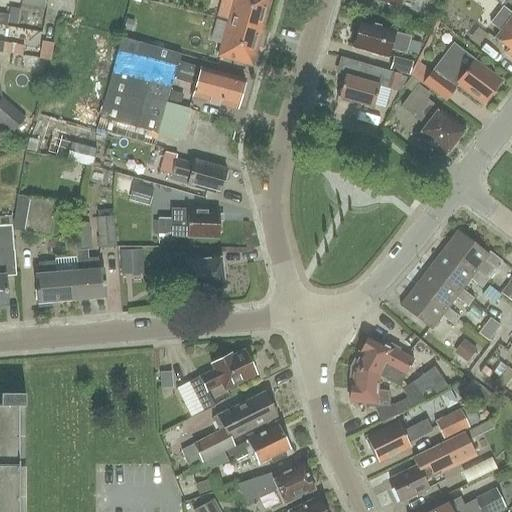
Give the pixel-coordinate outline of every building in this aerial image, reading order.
[(44,9),(45,0),(22,0),(21,5),(44,9)] [(230,21),(262,30),(267,14),(263,13),(266,0),(230,0),(229,5),(234,7),(230,21)] [(511,13),(504,7),(491,24),(500,31),(494,39),(508,49),(505,52),(511,58),(511,13)] [(0,23),(7,25),(9,15),(0,13),(0,23)] [(230,21),(220,56),(248,64),(254,44),(258,46),(262,30),(230,21)] [(406,54),(410,38),(394,34),(395,31),(360,21),(353,48),(370,53),(372,55),(387,60),(390,49),(406,54)] [(121,37),(96,130),(155,146),(159,133),(182,140),(190,109),(167,103),(174,79),(175,79),(180,61),(182,54),(121,37)] [(0,40),(0,51),(5,52),(25,54),(26,44),(6,41),(0,40)] [(453,44),(447,53),(433,72),(419,60),(411,74),(446,100),(457,85),(469,94),(470,93),(485,104),(501,83),(486,72),(488,71),(453,44)] [(409,74),(413,61),(395,56),(392,69),(409,74)] [(180,61),(175,79),(197,85),(193,99),(211,104),(212,101),(237,108),(241,93),(245,92),(247,84),(245,83),(246,79),(180,61)] [(401,90),(408,77),(364,64),(359,81),(343,76),(343,78),(344,78),(339,97),(338,97),(337,98),(342,100),(342,102),(352,105),(352,103),(374,109),(375,108),(373,107),(379,87),(396,92),(397,88),(401,90)] [(465,130),(437,108),(426,99),(430,94),(418,86),(401,107),(425,126),(418,135),(445,156),(465,130)] [(3,99),(0,101),(0,125),(11,135),(25,118),(3,99)] [(98,151),(72,144),(68,162),(93,168),(98,151)] [(159,172),(190,181),(188,188),(219,196),(222,184),(226,181),(227,176),(226,173),(227,169),(189,159),(188,163),(164,156),(159,172)] [(14,230),(17,230),(50,237),(52,229),(57,229),(60,210),(56,209),(57,204),(20,197),(14,230)] [(219,238),(220,211),(203,210),(203,208),(190,208),(190,210),(173,209),(173,218),(160,217),(160,234),(172,234),(172,237),(219,238)] [(115,215),(98,217),(101,248),(118,246),(115,215)] [(17,276),(15,250),(12,219),(0,220),(0,307),(8,307),(5,277),(17,276)] [(477,268),(489,278),(504,259),(490,249),(489,250),(460,229),(446,247),(476,270),(477,268)] [(446,247),(432,266),(462,288),(463,286),(471,276),(483,285),(489,278),(477,268),(476,270),(446,247)] [(98,258),(87,259),(86,250),(76,251),(76,260),(78,272),(80,301),(107,299),(105,269),(99,269),(98,258)] [(120,252),(122,276),(144,275),(143,251),(120,252)] [(225,282),(226,282),(225,273),(224,272),(222,259),(202,261),(202,259),(187,261),(186,252),(165,255),(168,277),(188,274),(191,293),(209,291),(208,289),(225,287),(225,282)] [(80,301),(78,272),(76,260),(39,264),(40,275),(35,275),(38,305),(80,301)] [(432,266),(418,285),(447,307),(449,305),(456,295),(469,305),(475,296),(463,286),(462,288),(432,266)] [(511,280),(502,293),(511,300),(511,280)] [(418,285),(403,304),(432,327),(442,314),(455,323),(461,315),(449,305),(447,307),(418,285)] [(501,296),(489,287),(482,296),(494,305),(501,296)] [(352,369),(378,378),(379,376),(399,386),(413,360),(369,336),(352,369)] [(468,362),(476,350),(467,343),(458,355),(468,362)] [(215,370),(190,382),(205,413),(215,407),(208,393),(223,385),(226,391),(257,376),(244,351),(233,356),(233,355),(212,365),(215,370)] [(412,384),(425,403),(449,391),(433,368),(412,384)] [(425,403),(412,384),(401,391),(406,399),(392,406),(388,407),(389,393),(377,392),(378,378),(352,369),(350,403),(363,404),(367,408),(375,409),(382,424),(425,403)] [(172,388),(171,373),(161,374),(162,388),(172,388)] [(231,441),(277,418),(265,393),(214,419),(220,432),(183,451),(191,468),(234,446),(231,441)] [(26,408),(26,395),(2,395),(2,406),(0,406),(0,511),(19,511),(20,408),(26,408)] [(459,411),(435,423),(443,439),(467,427),(459,411)] [(408,444),(431,432),(426,421),(402,432),(398,424),(366,440),(373,456),(375,455),(379,462),(393,455),(394,456),(410,449),(408,444)] [(465,433),(469,442),(495,429),(490,421),(465,433)] [(284,452),(289,449),(279,428),(227,453),(229,456),(233,455),(237,461),(246,457),(243,450),(250,447),(259,465),(271,459),(273,464),(286,457),(284,452)] [(464,434),(428,451),(413,459),(417,467),(389,480),(394,490),(391,492),(396,503),(399,501),(400,503),(415,496),(416,499),(426,494),(425,491),(428,490),(424,482),(441,474),(440,471),(474,454),(464,434)] [(229,463),(225,454),(198,465),(201,474),(229,463)] [(466,469),(471,480),(501,466),(495,455),(466,469)] [(301,497),(315,490),(302,465),(283,474),(281,471),(263,480),(262,478),(239,486),(248,504),(278,489),(286,505),(294,501),(294,502),(302,498),(301,497)] [(217,479),(195,486),(199,496),(220,489),(217,479)] [(475,498),(476,501),(481,511),(497,511),(506,508),(496,488),(475,498)] [(326,511),(319,498),(289,511),(326,511)] [(461,498),(431,511),(481,511),(476,501),(465,506),(461,498)] [(220,511),(214,500),(193,511),(220,511)]
